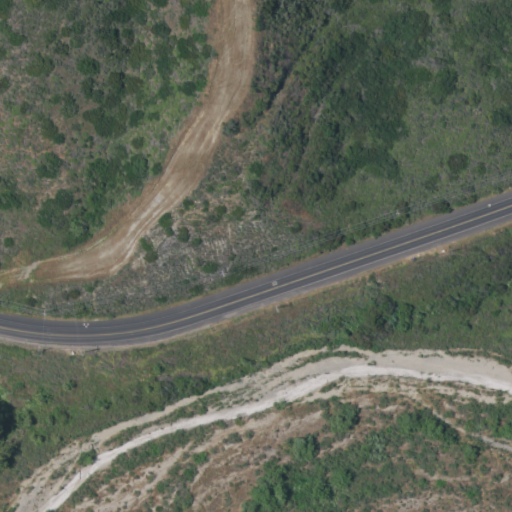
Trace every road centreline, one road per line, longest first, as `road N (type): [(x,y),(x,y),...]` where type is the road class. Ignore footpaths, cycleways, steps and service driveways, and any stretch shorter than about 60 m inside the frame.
road 1 (track): [(0,280),(111,247),(170,184),(228,78),(230,0)]
road 2 (tertiary): [(511,201),(272,288)]
road 3 (tertiary): [(201,312),(102,334),(0,325)]
